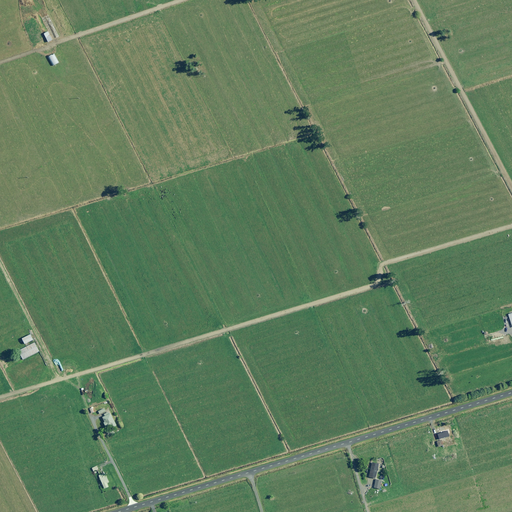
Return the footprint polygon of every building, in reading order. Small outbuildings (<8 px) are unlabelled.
[(48,31),(44,33),(48,42),(53,40),(48,31)] [(54,53),(48,56),(52,66),(59,62),(54,53)] [(33,339),(30,334),(22,338),(25,344),(33,339)] [(39,351),(34,342),(18,350),(23,359),(39,351)] [(63,371),(62,371),(61,369),(58,370),(59,371),(53,373),(56,386),(62,384),(60,377),(63,376),(62,373),(63,373),(63,371)] [(109,411),(103,414),(105,416),(102,417),(105,422),(103,422),(107,430),(116,426),(110,414),(114,412),(112,409),(109,411)] [(439,439),(443,438),(443,439),(447,438),(447,436),(444,429),(437,431),(439,439)] [(379,463),(372,462),(369,476),(375,478),(379,463)] [(109,482),(105,472),(99,475),(104,488),(108,486),(107,483),(109,482)]
